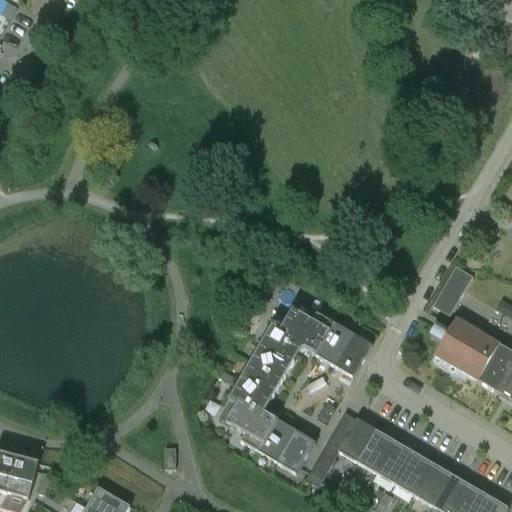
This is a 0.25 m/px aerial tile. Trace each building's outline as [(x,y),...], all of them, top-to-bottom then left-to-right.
[(422,314),(439,324),(462,286),(445,276),(422,314)] [(317,354),(333,326),(314,316),(310,323),(292,312),(281,331),(273,326),(251,365),(283,383),(294,364),(290,361),(300,344),(317,354)] [(511,355),(480,337),(482,333),(458,318),(447,336),(435,329),(430,339),(442,346),(431,363),(456,378),(458,373),(502,399),(504,397),(507,398),(510,400),(508,403),(511,404),(511,355)] [(334,370),(352,338),(333,326),(317,354),(314,359),(334,370)] [(334,370),(353,382),(372,349),(352,338),(334,370)] [(271,404),(283,383),(251,365),(228,403),(236,408),(225,426),(243,437),(239,444),(258,455),(273,428),(257,418),(267,401),(271,404)] [(326,405),(316,423),(326,428),(336,411),(326,405)] [(338,455),(356,423),(344,416),(305,483),(318,490),(338,455)] [(273,428),(258,455),(277,467),(296,435),(276,423),(273,428)] [(376,434),(356,423),(338,455),(357,466),(376,434)] [(395,445),(376,434),(357,466),(376,477),(395,445)] [(296,435),(277,467),(297,478),(315,446),(296,435)] [(395,488),(413,456),(395,445),(376,477),(395,488)] [(175,452),(165,451),(165,473),(175,473),(175,452)] [(0,494),(7,497),(16,461),(0,456),(0,494)] [(432,467),(413,456),(395,488),(413,499),(432,467)] [(38,467),(16,461),(7,497),(28,503),(38,467)] [(432,510),(451,478),(432,467),(413,499),(432,510)] [(342,483),(350,488),(355,479),(347,474),(342,483)] [(39,486),(47,488),(50,478),(42,476),(39,486)] [(456,511),(470,489),(451,478),(432,510),(434,511),(456,511)] [(350,488),(342,483),(337,492),(345,497),(350,488)] [(47,488),(39,486),(37,496),(45,498),(47,488)] [(481,511),(488,500),(470,489),(456,511),(481,511)] [(98,491),(87,510),(89,511),(129,511),(130,510),(98,491)] [(379,505),(387,510),(392,501),(385,497),(379,505)] [(507,511),(508,511),(488,500),(481,511),(507,511)]
